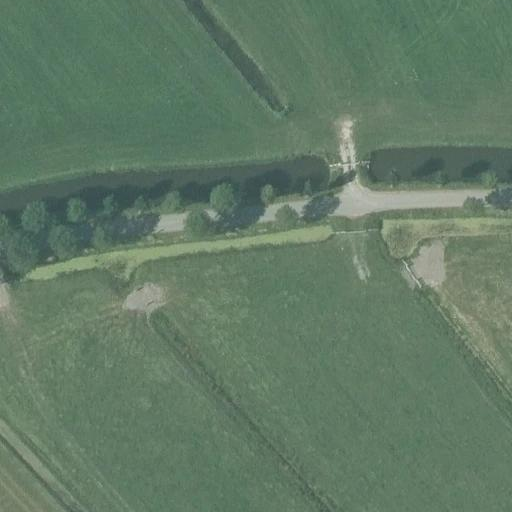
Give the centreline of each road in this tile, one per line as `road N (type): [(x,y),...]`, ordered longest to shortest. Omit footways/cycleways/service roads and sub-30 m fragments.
road 1 (unclassified): [(0,250),(228,214),(511,200)]
road 2 (track): [(147,511),(31,356),(0,291)]
road 3 (track): [(352,257),(346,129)]
